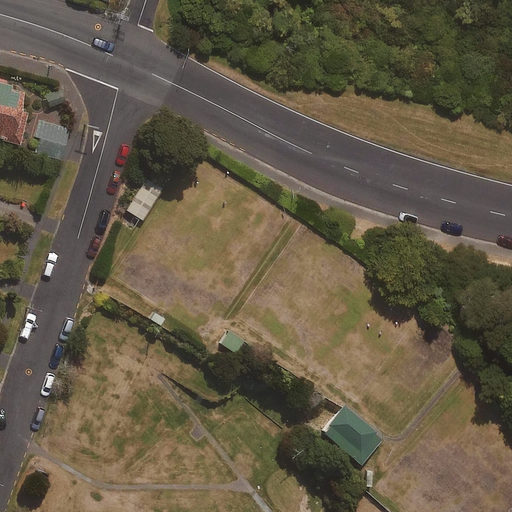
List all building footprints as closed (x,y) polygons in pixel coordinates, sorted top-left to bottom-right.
[(0,136),(17,141),(23,112),(15,110),(21,86),(0,81),(0,136)] [(58,88),(43,94),(50,110),(65,104),(58,88)] [(39,121),(35,138),(37,138),(33,151),(59,158),(67,128),(39,121)] [(161,186),(145,176),(125,207),(141,217),(161,186)] [(245,337),(229,326),(219,340),(235,351),(245,337)] [(383,440),(345,407),(324,433),(362,466),(383,440)]
